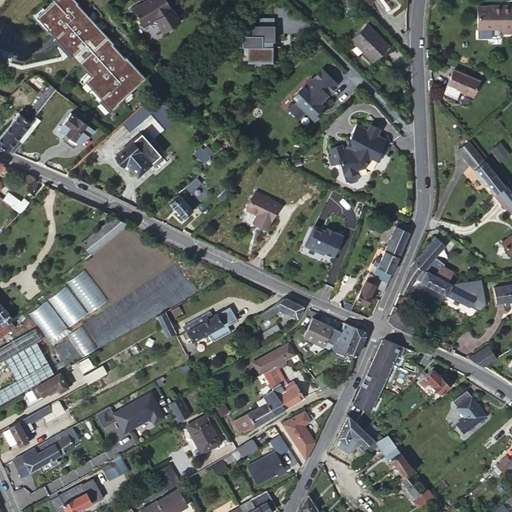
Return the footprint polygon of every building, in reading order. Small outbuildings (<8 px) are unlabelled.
[(73,0),(54,0),(36,17),(57,39),(69,53),(90,76),(85,81),(111,110),(145,78),(125,56),(124,57),(112,44),(113,43),(73,0)] [(162,0),(147,0),(130,11),(140,27),(149,22),(153,24),(159,34),(176,24),(162,0)] [(488,9),(488,6),(476,6),(476,30),(500,30),(500,34),(511,34),(511,9),(488,9)] [(252,24),(252,32),(241,32),(241,43),(232,43),(232,44),(241,44),(241,57),(270,57),(270,44),(279,44),(273,44),(270,44),(270,33),(273,33),(273,24),(259,24),(252,24)] [(366,24),(351,39),(372,60),(387,45),(366,24)] [(311,46),(306,51),(311,56),(316,51),(311,46)] [(325,94),(335,84),(320,69),(310,80),(309,79),(290,99),(295,103),(288,110),(291,114),(290,115),(292,118),(294,116),(297,120),(304,112),(313,121),(321,112),(318,109),(325,101),(322,99),(326,95),(325,94)] [(453,70),(443,92),(455,98),(458,90),(470,95),(477,80),(453,70)] [(49,97),(55,90),(49,85),(43,92),(49,97)] [(38,112),(49,97),(43,92),(31,107),(38,112)] [(149,101),(123,124),(128,130),(155,107),(149,101)] [(0,134),(0,147),(12,152),(20,143),(16,139),(30,121),(18,112),(0,134)] [(66,130),(65,132),(80,142),(93,129),(69,112),(60,125),(66,130)] [(16,139),(20,143),(39,120),(34,116),(30,121),(16,139)] [(340,143),(328,147),(330,154),(333,163),(338,161),(345,179),(346,179),(349,181),(355,179),(356,176),(358,175),(355,169),(364,166),(369,156),(377,160),(387,139),(375,133),(378,127),(368,122),(365,128),(355,123),(348,136),(348,148),(345,146),(341,147),(340,143)] [(145,138),(140,132),(116,154),(124,163),(126,161),(137,173),(159,153),(151,145),(145,138)] [(500,140),(490,148),(499,160),(510,152),(500,140)] [(502,186),(467,141),(457,150),(491,193),(502,186)] [(201,148),(195,154),(203,163),(209,158),(201,148)] [(196,178),(185,187),(189,193),(200,183),(196,178)] [(492,194),(497,200),(507,191),(502,186),(491,193),(492,194)] [(228,187),(218,197),(224,203),(234,192),(228,187)] [(511,253),(511,197),(507,191),(497,200),(503,208),(505,207),(511,216),(511,234),(503,242),(511,253)] [(19,212),(28,203),(23,199),(21,202),(8,192),(2,200),(10,205),(19,212)] [(245,210),(254,214),(260,217),(256,226),(265,230),(278,204),(253,193),(245,210)] [(177,194),(168,202),(182,217),(195,205),(185,194),(181,197),(177,194)] [(10,205),(2,200),(0,198),(0,206),(6,211),(10,205)] [(260,217),(254,214),(250,223),(256,226),(260,217)] [(87,257),(127,224),(112,217),(81,242),(86,248),(82,251),(87,257)] [(409,227),(406,225),(397,221),(380,258),(376,256),(374,262),(378,263),(372,275),(376,277),(379,278),(386,282),(409,227)] [(323,227),(321,230),(313,226),(305,243),(321,252),(322,249),(333,254),(342,234),(327,226),(326,229),(323,227)] [(434,237),(413,262),(422,270),(446,281),(451,271),(440,266),(442,264),(433,256),(442,244),(434,237)] [(378,263),(374,262),(368,273),(372,275),(378,263)] [(448,287),(450,283),(446,281),(422,270),(413,262),(412,264),(407,269),(397,292),(404,295),(415,277),(418,279),(418,280),(443,293),(442,297),(450,300),(455,290),(448,287)] [(66,282),(89,311),(105,299),(82,269),(66,282)] [(372,275),(368,273),(368,272),(364,280),(363,280),(354,299),(365,304),(370,294),(369,293),(373,284),(376,277),(372,275)] [(383,290),(386,282),(379,278),(375,286),(383,290)] [(477,281),(461,284),(462,289),(477,286),(477,281)] [(511,282),(491,287),(493,302),(502,301),(502,304),(511,302),(511,282)] [(70,325),(86,311),(63,285),(48,299),(70,325)] [(296,316),(302,306),(286,298),(281,299),(259,314),(261,317),(263,315),(266,318),(279,308),(296,316)] [(49,339),(66,327),(45,300),(29,312),(49,339)] [(9,320),(11,319),(0,305),(0,322),(2,324),(9,320)] [(178,305),(170,310),(173,315),(181,311),(178,305)] [(228,306),(184,331),(186,332),(189,337),(192,342),(208,332),(213,340),(229,331),(226,325),(236,319),(228,306)] [(174,332),(164,310),(156,315),(166,336),(174,332)] [(339,332),(339,330),(329,325),(328,328),(321,326),(323,322),(311,317),(303,336),(328,347),(330,345),(339,332)] [(0,325),(0,337),(14,326),(9,320),(2,324),(0,325)] [(363,330),(343,322),(339,330),(339,332),(349,336),(347,342),(339,339),(335,348),(334,350),(344,354),(346,349),(356,354),(364,335),(363,330)] [(401,330),(412,335),(415,327),(404,322),(401,330)] [(273,326),(263,331),(266,337),(276,332),(273,326)] [(349,336),(339,332),(330,345),(335,348),(339,339),(347,342),(349,336)] [(0,360),(2,359),(22,344),(15,334),(0,345),(0,360)] [(423,368),(433,358),(384,339),(380,340),(376,349),(375,348),(374,350),(366,369),(362,378),(371,381),(382,361),(404,369),(407,362),(411,364),(423,368)] [(0,387),(0,403),(54,373),(35,341),(24,347),(22,344),(2,359),(15,380),(0,387)] [(288,342),(252,362),(258,373),(294,353),(288,342)] [(467,357),(482,366),(495,358),(487,345),(467,357)] [(423,368),(411,364),(386,388),(390,393),(391,394),(394,397),(423,368)] [(100,375),(105,372),(101,365),(96,368),(100,375)] [(284,380),(275,365),(262,372),(272,389),(284,408),(303,397),(293,381),(286,384),(281,387),(279,383),(284,380)] [(87,382),(100,375),(96,368),(83,375),(87,382)] [(431,368),(417,381),(423,387),(428,382),(439,393),(448,385),(431,368)] [(37,397),(47,392),(56,386),(57,389),(58,391),(72,383),(64,369),(31,388),(37,397)] [(319,374),(313,378),(321,389),(327,384),(319,374)] [(56,386),(47,392),(48,395),(57,389),(56,386)] [(284,408),(272,389),(264,395),(265,397),(275,413),(284,408)] [(465,390),(452,400),(464,417),(456,423),(463,432),(485,415),(465,390)] [(113,412),(117,419),(120,425),(124,423),(127,428),(150,415),(154,421),(164,415),(150,391),(113,412)] [(386,400),(389,403),(394,397),(391,394),(386,400)] [(191,413),(181,395),(168,402),(178,420),(191,413)] [(268,417),(275,413),(265,397),(262,398),(265,402),(260,405),(268,417)] [(56,399),(7,426),(8,428),(2,431),(10,446),(16,442),(18,445),(33,437),(31,431),(34,430),(30,422),(43,416),(45,420),(62,411),(56,399)] [(113,412),(109,404),(95,412),(103,426),(117,419),(113,412)] [(244,431),(268,417),(260,405),(247,413),(246,412),(236,418),(237,420),(243,429),(244,431)] [(393,409),(389,415),(400,422),(404,416),(393,409)] [(309,419),(303,410),(290,417),(280,422),(305,459),(312,446),(305,435),(308,433),(302,424),(309,419)] [(346,414),(335,436),(341,439),(338,445),(350,451),(355,441),(362,448),(364,446),(370,451),(360,462),(366,468),(377,458),(384,451),(394,444),(386,433),(375,440),(362,429),(346,414)] [(204,415),(186,425),(200,452),(219,441),(204,415)] [(239,431),(243,429),(237,420),(234,422),(239,431)] [(74,424),(12,459),(19,475),(48,460),(51,465),(57,461),(54,456),(76,444),(74,441),(81,437),(74,424)] [(314,441),(308,433),(305,435),(312,446),(314,441)] [(279,434),(268,440),(274,450),(246,465),(256,483),(276,472),(284,468),(276,454),(288,447),(279,434)] [(236,447),(237,450),(241,457),(256,448),(251,438),(236,447)] [(389,458),(395,467),(406,460),(394,444),(384,451),(377,458),(378,459),(384,455),(387,460),(389,458)] [(237,450),(231,452),(234,458),(235,460),(241,457),(237,450)] [(231,452),(222,457),(226,463),(234,458),(231,452)] [(117,455),(100,464),(108,479),(125,469),(117,455)] [(490,471),(493,473),(508,458),(505,455),(499,460),(500,462),(490,471)] [(211,463),(215,472),(227,467),(222,458),(211,463)] [(508,458),(493,473),(495,475),(505,466),(506,467),(511,462),(508,458)] [(399,478),(401,482),(415,473),(406,460),(395,467),(401,477),(399,478)] [(168,462),(154,470),(158,478),(173,470),(168,462)] [(173,470),(158,478),(163,487),(178,479),(173,470)] [(416,507),(433,498),(429,491),(426,487),(415,473),(401,482),(412,497),(410,498),(416,507)] [(91,478),(49,499),(55,511),(66,511),(88,501),(89,502),(101,497),(91,478)] [(140,511),(176,511),(187,506),(176,488),(139,509),(140,511)] [(265,489),(239,504),(240,505),(243,511),(245,511),(247,511),(246,511),(269,511),(277,508),(265,489)] [(316,511),(306,495),(300,508),(302,511),(316,511)] [(363,499),(358,504),(366,511),(367,511),(372,508),(363,499)]
